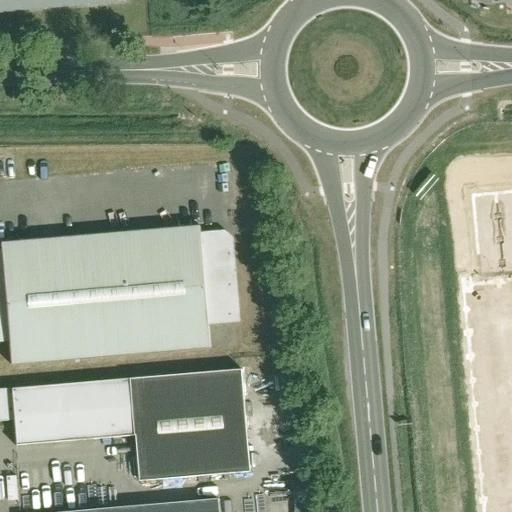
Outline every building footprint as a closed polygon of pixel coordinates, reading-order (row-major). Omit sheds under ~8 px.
[(0,0),(0,12),(125,2),(124,0),(0,0)] [(200,224),(0,238),(0,343),(9,343),(11,360),(207,346),(205,321),(237,318),(231,235),(223,232),(201,233),(200,224)] [(242,375),(136,383),(140,440),(143,482),(249,474),(242,375)] [(140,440),(136,383),(0,393),(0,430),(21,429),(23,448),(140,440)] [(218,511),(217,501),(66,511),(218,511)]
